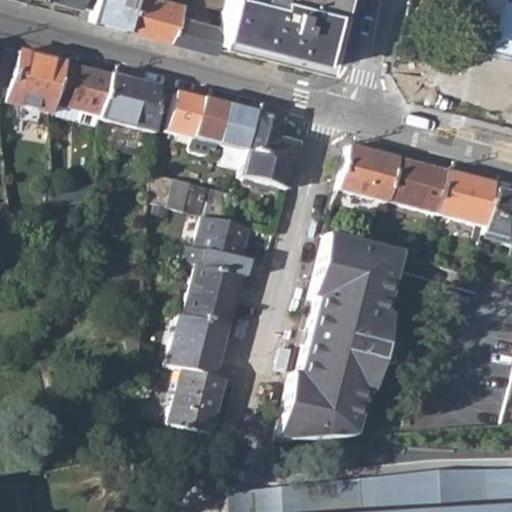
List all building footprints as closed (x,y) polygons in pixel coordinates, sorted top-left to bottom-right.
[(54,0),(91,9),(93,0),(54,0)] [(90,18),(124,27),(131,0),(93,0),(91,9),(90,18)] [(131,0),(124,27),(168,38),(174,15),(177,2),(171,0),(131,0)] [(216,32),(214,41),(323,68),(340,0),(190,0),(191,0),(222,8),(216,32)] [(511,0),(504,0),(491,51),(511,56),(511,0)] [(210,24),(174,15),(168,38),(212,49),(214,41),(216,32),(210,24)] [(0,63),(0,78),(8,81),(4,103),(47,114),(50,103),(60,64),(2,49),(0,63)] [(96,116),(107,76),(60,64),(50,103),(47,114),(95,126),(96,120),(96,116)] [(96,116),(96,120),(150,134),(154,88),(107,76),(96,116)] [(251,115),(252,113),(173,93),(163,131),(177,135),(175,140),(187,143),(188,153),(202,156),(206,154),(208,150),(212,151),(214,145),(223,147),(218,166),(236,170),(241,151),(251,115)] [(234,178),(283,192),(294,145),(273,140),(278,122),(251,115),(241,151),(236,170),(234,178)] [(333,191),(382,203),(393,160),(344,148),(333,191)] [(382,203),(431,215),(441,173),(393,160),(382,203)] [(490,185),(441,173),(431,215),(473,226),(470,240),(475,241),(477,235),(479,228),(490,185)] [(146,204),(199,218),(206,219),(213,221),(221,223),(229,196),(148,175),(146,204)] [(50,192),(51,207),(91,199),(92,184),(50,192)] [(477,235),(498,240),(497,244),(511,247),(511,190),(490,185),(479,228),(477,235)] [(199,218),(192,249),(180,246),(176,264),(190,268),(214,275),(219,257),(238,261),(247,230),(221,223),(213,221),(206,219),(199,218)] [(322,237),(342,241),(345,229),(325,225),(322,237)] [(314,301),(307,331),(305,330),(301,347),(303,347),(295,378),(288,376),(271,442),(352,437),(362,393),(368,394),(375,365),(380,346),(386,317),(381,315),(394,264),(396,255),(342,241),(322,237),(307,299),(314,301)] [(101,264),(100,285),(141,276),(142,265),(101,264)] [(177,319),(221,331),(235,280),(214,275),(190,268),(177,319)] [(209,380),(221,331),(177,319),(173,318),(161,367),(176,371),(209,380)] [(127,337),(126,353),(137,352),(138,335),(127,337)] [(382,367),(387,348),(380,346),(375,365),(382,367)] [(161,424),(205,435),(219,383),(209,380),(176,371),(161,424)] [(120,429),(133,430),(135,393),(123,395),(120,429)] [(0,511),(32,511),(25,474),(0,479),(0,511)] [(233,511),(432,511),(511,507),(511,480),(233,497),(233,511)]
